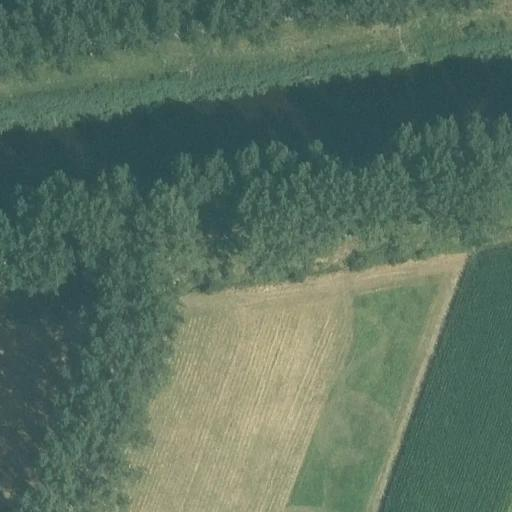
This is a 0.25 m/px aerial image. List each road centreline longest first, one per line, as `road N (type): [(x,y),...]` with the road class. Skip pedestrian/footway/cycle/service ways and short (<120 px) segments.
road 1 (unclassified): [(419,0),(0,58)]
road 2 (track): [(511,189),(141,245)]
road 3 (track): [(141,245),(0,266)]
